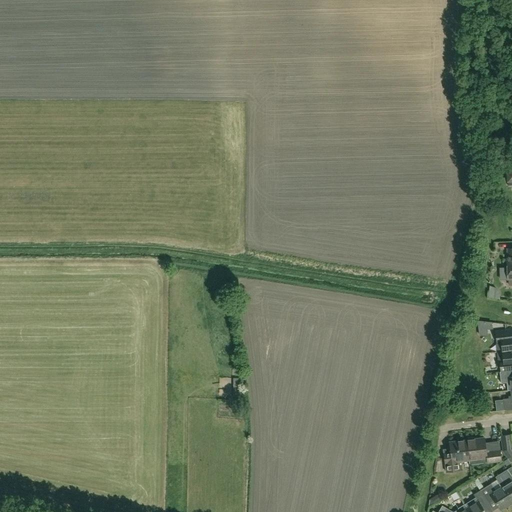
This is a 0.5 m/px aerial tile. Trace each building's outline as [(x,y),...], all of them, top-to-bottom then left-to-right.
[(506,261),(506,268),(502,268),(501,270),(501,277),(502,278),(511,277),(511,248),(507,249),(507,261),(506,261)] [(495,331),(496,342),(498,352),(511,349),(511,335),(511,329),(495,331)] [(511,349),(498,352),(500,372),(511,370),(511,349)] [(511,370),(500,372),(499,372),(500,383),(506,383),(506,385),(510,384),(511,390),(511,389),(511,370)] [(511,389),(511,390),(511,396),(508,396),(508,398),(502,399),(504,410),(511,409),(511,389)] [(508,435),(500,436),(502,449),(507,458),(511,454),(511,451),(510,448),(508,435)] [(467,440),(466,440),(468,460),(486,458),(487,463),(501,461),(499,450),(485,452),(484,438),(474,439),(474,437),(467,438),(467,440)] [(449,442),(450,452),(443,453),(446,472),(462,470),(461,461),(468,460),(466,440),(449,442)] [(499,484),(501,487),(511,503),(511,502),(511,469),(507,473),(510,478),(499,484)] [(511,503),(501,487),(495,491),(490,484),(484,488),(479,479),(475,482),(480,490),(479,491),(485,501),(487,503),(491,500),(492,501),(494,501),(500,510),(511,503)] [(484,511),(480,505),(485,501),(479,491),(479,490),(473,495),(475,498),(471,500),(470,503),(472,505),(467,508),(469,511),(484,511)]
